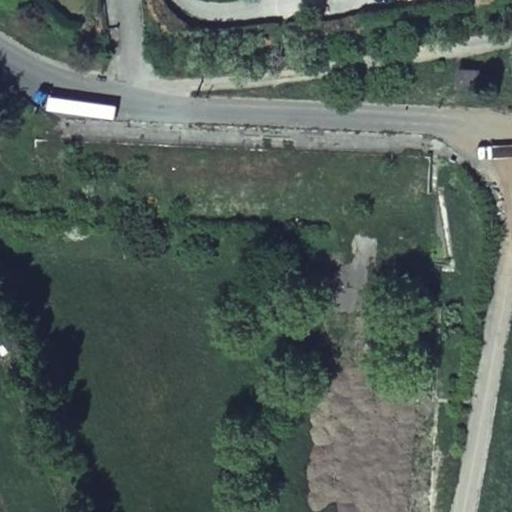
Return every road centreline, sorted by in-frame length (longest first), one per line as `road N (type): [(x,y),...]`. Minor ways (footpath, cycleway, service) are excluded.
road 1 (residential): [(511,142),(424,121),(122,105)]
road 2 (residential): [(122,105),(53,88),(0,50)]
